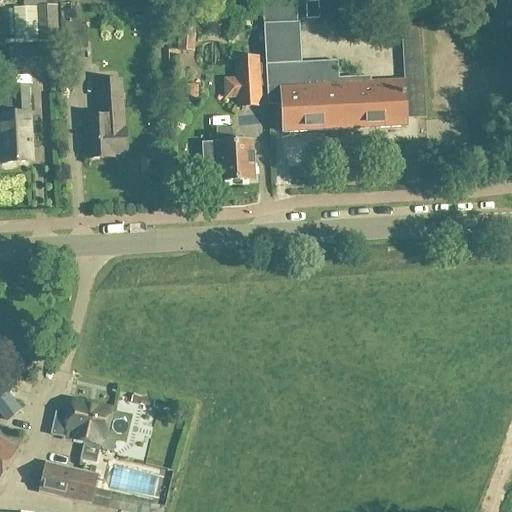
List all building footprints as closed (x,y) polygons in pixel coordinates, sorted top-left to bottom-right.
[(56,0),(0,0),(0,1),(24,1),(24,6),(37,6),(38,41),(57,41),(56,0)] [(60,22),(62,47),(65,47),(67,65),(77,64),(75,47),(85,46),(84,21),(76,20),(75,4),(60,4),(60,22)] [(337,62),(300,64),(298,24),(297,5),(262,7),(263,26),(267,98),(280,98),(282,134),(405,128),(403,81),(370,83),(370,77),(338,78),(337,62)] [(37,41),(35,6),(20,7),(22,42),(37,41)] [(3,9),(4,35),(13,35),(11,8),(3,9)] [(192,51),(194,24),(179,23),(177,50),(192,51)] [(11,49),(12,69),(50,67),(49,47),(11,49)] [(261,107),(260,74),(259,57),(235,58),(238,108),(261,107)] [(85,117),(87,160),(111,158),(111,156),(125,155),(124,127),(122,127),(120,82),(96,83),(98,117),(85,117)] [(14,117),(0,117),(0,133),(2,164),(30,162),(27,117),(29,117),(27,96),(13,97),(14,117)] [(252,142),(233,142),(232,128),(215,128),(216,143),(217,143),(217,145),(204,145),(204,166),(218,165),(218,183),(253,182),(252,142)] [(51,437),(101,447),(102,450),(113,452),(115,439),(105,437),(110,409),(71,401),(68,414),(56,411),(51,437)] [(0,474),(15,450),(0,441),(0,474)] [(97,476),(45,465),(39,493),(91,504),(97,476)] [(91,504),(108,508),(111,494),(94,491),(91,504)]
